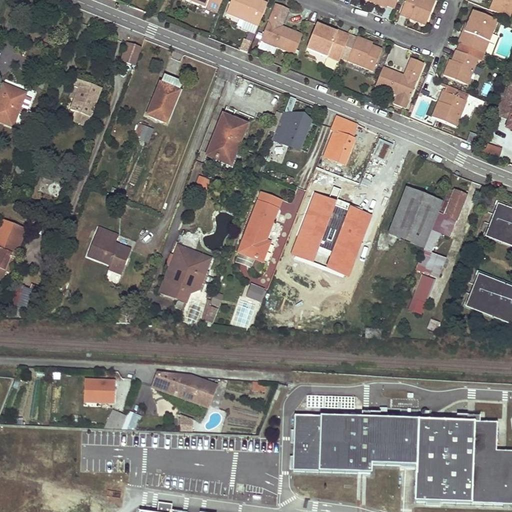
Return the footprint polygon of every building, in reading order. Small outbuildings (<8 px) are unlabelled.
[(184,0),(217,13),(221,0),(184,0)] [(231,0),(226,14),(258,27),(267,4),(260,1),(258,0),(231,0)] [(364,0),(375,4),(375,2),(387,7),(394,10),(397,0),(364,0)] [(410,20),(425,26),(435,2),(431,0),(405,0),(400,14),(411,18),(410,20)] [(511,0),(493,0),(489,10),(509,19),(511,10),(511,0)] [(275,5),(260,42),(294,55),(302,35),(281,27),(288,10),(275,5)] [(483,16),(472,12),(468,24),(464,32),(462,31),(457,44),(484,54),(497,22),(491,19),(493,14),(485,11),(483,16)] [(316,25),(306,49),(339,62),(349,36),(337,31),(336,33),(329,30),(316,25)] [(357,38),(347,62),(373,72),(382,50),(371,46),(372,44),(357,38)] [(247,51),(251,42),(245,39),(240,48),(247,51)] [(128,45),(122,62),(135,66),(141,49),(128,45)] [(479,60),(455,51),(451,61),(449,60),(443,76),(468,86),(479,60)] [(410,59),(403,76),(383,68),(375,87),(409,101),(424,64),(410,59)] [(160,85),(179,93),(183,83),(164,76),(160,85)] [(74,100),(70,111),(75,113),(90,118),(101,89),(77,80),(74,88),(78,89),(74,100)] [(26,94),(3,85),(0,93),(0,121),(12,127),(26,94)] [(179,93),(160,85),(147,116),(166,124),(179,93)] [(74,88),(70,98),(74,100),(78,89),(74,88)] [(438,102),(431,117),(456,127),(466,101),(444,92),(440,102),(438,102)] [(511,96),(507,94),(506,99),(500,115),(499,116),(510,120),(507,126),(506,128),(508,129),(509,128),(511,129),(511,96)] [(499,96),(493,113),(500,115),(506,99),(499,96)] [(282,114),(277,112),(270,131),(275,133),(282,114)] [(75,113),(72,122),(86,128),(90,118),(75,113)] [(309,124),(286,115),(276,140),(274,139),(266,161),(269,162),(270,160),(282,164),(288,146),(298,150),(309,124)] [(232,161),(246,126),(223,116),(207,157),(217,160),(218,157),(232,162),(232,161)] [(358,125),(335,116),(332,122),(333,123),(326,139),(330,141),(323,157),(320,167),(340,175),(343,165),(353,140),(358,125)] [(148,144),(153,129),(139,124),(134,138),(148,144)] [(467,131),(464,139),(474,143),(477,135),(467,131)] [(499,158),(502,148),(486,143),(483,153),(499,158)] [(217,160),(230,166),(232,162),(218,157),(217,160)] [(25,191),(32,172),(24,170),(19,167),(17,167),(10,185),(25,191)] [(338,179),(323,173),(308,213),(314,215),(306,237),(331,245),(328,254),(357,263),(362,245),(354,243),(346,240),(351,221),(359,200),(333,191),(338,179)] [(293,180),(287,177),(285,183),(291,186),(293,180)] [(442,202),(406,188),(388,235),(424,249),(431,230),(438,214),(442,202)] [(454,192),(449,190),(439,214),(438,214),(431,230),(448,237),(455,220),(456,221),(466,196),(454,192)] [(511,210),(498,205),(486,235),(511,244),(511,210)] [(238,253),(262,262),(269,244),(265,242),(273,223),(253,215),(238,253)] [(25,230),(3,221),(0,227),(0,242),(1,242),(0,244),(0,281),(1,281),(5,272),(9,274),(16,256),(15,256),(11,254),(13,247),(15,248),(19,239),(21,240),(25,230)] [(354,243),(360,223),(351,221),(346,240),(354,243)] [(118,236),(98,228),(88,256),(110,265),(109,270),(121,274),(130,251),(115,245),(118,236)] [(511,247),(511,244),(486,235),(485,237),(511,247)] [(462,255),(466,244),(462,242),(461,246),(458,245),(460,241),(453,238),(450,247),(460,251),(459,254),(462,255)] [(438,278),(445,259),(430,254),(434,245),(426,243),(424,249),(423,251),(424,251),(416,269),(438,278)] [(176,252),(191,258),(193,253),(178,247),(176,252)] [(205,271),(210,260),(193,253),(191,258),(176,252),(160,292),(186,303),(190,294),(198,290),(196,286),(194,282),(197,275),(201,273),(205,271)] [(202,292),(209,273),(205,271),(201,273),(197,275),(194,282),(196,286),(198,290),(202,292)] [(511,289),(511,285),(479,273),(478,275),(511,289)] [(511,289),(478,275),(466,305),(511,322),(511,289)] [(421,276),(413,298),(425,303),(434,281),(421,276)] [(265,289),(252,283),(247,297),(261,302),(265,289)] [(32,308),(33,288),(16,287),(15,307),(32,308)] [(212,298),(209,298),(203,322),(213,325),(219,305),(222,306),(225,295),(213,292),(212,298)] [(511,326),(511,322),(466,305),(465,307),(511,326)] [(128,311),(121,308),(119,315),(126,317),(128,311)] [(269,312),(268,330),(293,331),(294,313),(269,312)] [(437,332),(440,322),(431,319),(428,329),(437,332)] [(157,374),(152,388),(207,408),(215,388),(216,387),(216,386),(190,377),(157,374)] [(262,383),(230,380),(228,391),(228,394),(252,396),(252,391),(261,392),(262,387),(265,387),(266,383),(262,383)] [(114,383),(85,382),(85,404),(114,404),(114,383)] [(354,410),(355,397),(307,394),(306,409),(323,410),(323,408),(333,409),(354,410)] [(38,413),(38,403),(24,403),(24,413),(38,413)] [(126,417),(113,412),(106,429),(122,430),(126,417)] [(129,412),(126,417),(122,430),(136,431),(141,417),(129,412)] [(193,420),(180,416),(180,432),(192,433),(193,420)] [(418,420),(403,419),(366,418),(294,416),(292,471),(371,474),(371,465),(385,466),(409,466),(416,467),(415,501),(511,503),(511,450),(496,450),(496,422),(418,420)]
